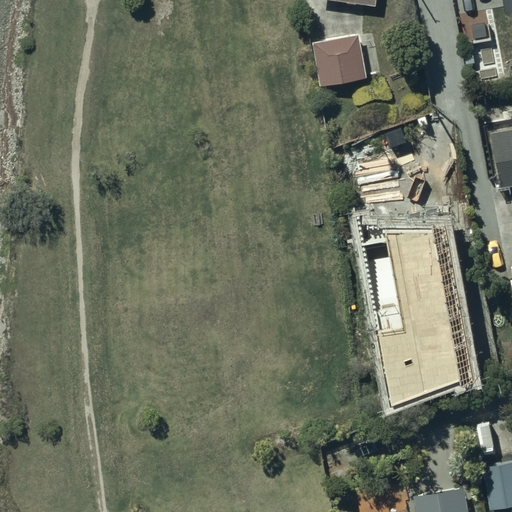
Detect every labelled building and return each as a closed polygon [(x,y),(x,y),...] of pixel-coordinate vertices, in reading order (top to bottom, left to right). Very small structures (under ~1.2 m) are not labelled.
[(511,0),(500,0),(502,9),(511,7),(511,0)] [(356,31),(310,39),(318,83),(364,75),(356,31)] [(511,114),(481,121),(484,134),(487,133),(496,181),(505,179),(511,215),(511,264),(509,265),(511,275),(511,274),(511,114)] [(354,242),(363,293),(418,285),(420,302),(463,296),(441,164),(397,172),(408,232),(379,237),(377,228),(364,230),(365,240),(354,242)] [(482,321),(422,331),(430,378),(490,368),(482,321)] [(511,459),(480,465),(488,506),(511,501),(511,459)] [(475,511),(468,472),(402,485),(405,499),(353,510),(353,511),(475,511)]
